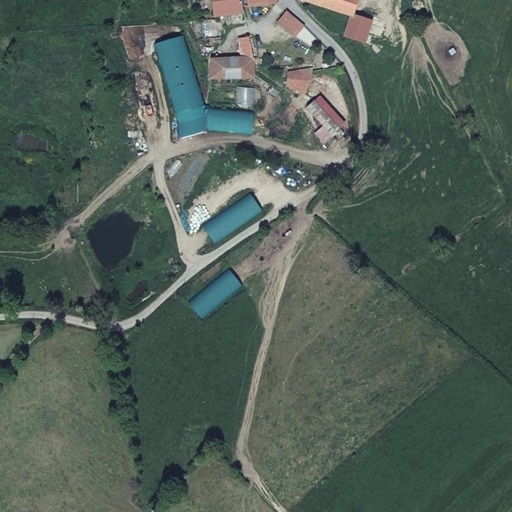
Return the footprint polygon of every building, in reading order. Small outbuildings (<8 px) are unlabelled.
[(240,11),(238,0),(208,0),(210,13),(240,11)] [(247,10),(246,4),(245,0),(238,0),(240,11),(247,10)] [(354,6),(356,0),(306,0),(346,14),(351,16),(352,11),(354,6)] [(376,49),(387,17),(354,6),(352,11),(370,17),(362,41),(352,38),(351,40),(376,49)] [(302,25),(287,10),(277,19),(292,34),(302,25)] [(362,41),(370,17),(352,11),(351,16),(344,35),(352,38),(362,41)] [(344,35),(351,16),(346,14),(339,34),(344,35)] [(180,31),(151,41),(176,112),(204,102),(180,31)] [(250,50),(248,35),(237,36),(237,55),(252,55),(250,50)] [(235,75),(253,74),(252,55),(237,55),(206,56),(208,76),(224,76),(235,75)] [(304,90),(310,68),(287,68),(284,82),(304,90)] [(318,94),(306,105),(332,134),(344,123),(318,94)] [(209,103),(206,126),(251,131),(254,108),(209,103)] [(214,243),(262,212),(249,192),(201,223),(214,243)]
